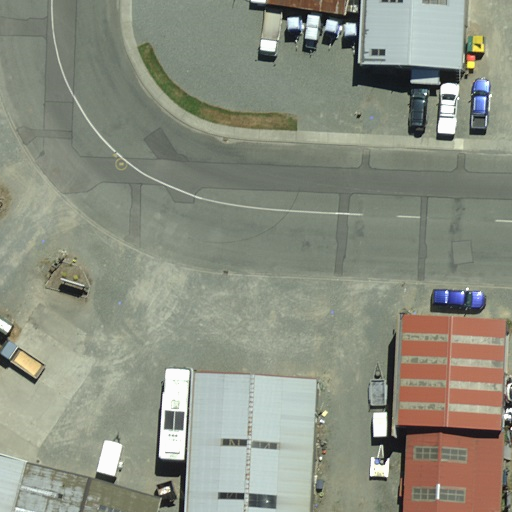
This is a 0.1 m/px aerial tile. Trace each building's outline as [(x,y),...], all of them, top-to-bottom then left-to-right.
[(461,0),(357,0),(354,67),(459,72),(461,0)] [(488,511),(497,330),(401,326),(392,511),(488,511)] [(291,511),(298,376),(188,371),(181,511),(291,511)] [(0,511),(13,511),(25,467),(0,460),(0,511)] [(140,511),(144,495),(25,467),(13,511),(140,511)]
